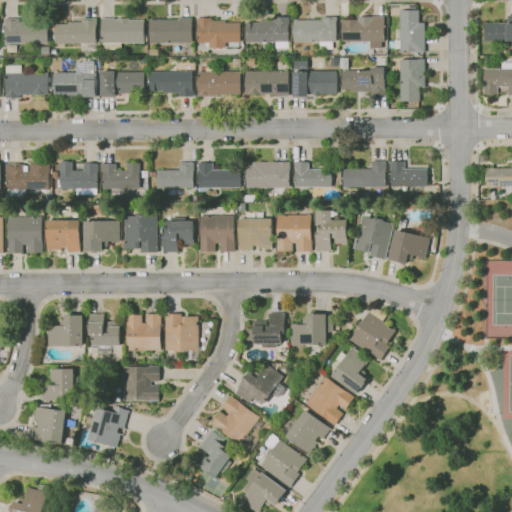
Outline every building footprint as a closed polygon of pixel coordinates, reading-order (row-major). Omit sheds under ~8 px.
[(418,55),(414,55),(414,51),(401,51),(401,48),(395,48),(395,40),(401,40),(400,9),(411,9),(411,3),(418,3),(418,8),(420,8),(420,22),(426,22),(426,52),(418,52),(418,55)] [(383,48),(371,48),(371,41),(342,41),(342,22),(342,19),(358,19),(358,15),(373,15),(385,15),(385,41),(383,41),(383,48)] [(319,49),(319,41),(295,42),(294,20),(323,19),(323,16),(337,16),(337,41),(333,41),(333,49),(319,49)] [(511,41),(507,42),(507,41),(484,41),(484,24),(507,23),(507,16),(511,16),(511,41)] [(210,47),(210,41),(200,42),(199,24),(198,24),(197,18),(213,17),(213,21),(226,20),(226,23),(240,23),(241,41),(227,42),(227,47),(210,47)] [(289,51),(277,51),(277,41),(247,41),(247,22),(261,22),(261,20),(276,20),(276,17),(290,17),(290,23),(290,41),(289,41),(289,51)] [(49,43),(7,43),(6,25),(5,25),(5,18),(20,18),(20,22),(49,22),(49,43)] [(97,43),(56,43),(56,24),(69,24),(69,22),(83,22),(83,19),(98,18),(97,43)] [(122,49),(105,49),(105,43),(102,43),(102,18),(130,18),(130,19),(145,19),(145,43),(122,43),(122,49)] [(193,43),(150,43),(150,19),(179,19),(179,18),(193,18),(193,43)] [(159,56),(150,55),(150,47),(160,48),(159,56)] [(58,71),(52,71),(52,57),(62,57),(62,61),(58,61),(58,71)] [(349,68),(341,68),(341,57),(349,57),(349,68)] [(234,67),(233,59),(242,58),(242,60),(244,60),(244,66),(242,66),(242,67),(238,67),(234,67)] [(401,101),(401,59),(419,59),(419,58),(426,58),(426,71),(426,87),(421,87),(421,100),(401,101)] [(511,94),(507,94),(507,87),(497,87),(497,94),(484,94),(484,69),(499,69),(499,61),(511,60),(511,94)] [(98,97),(84,97),(84,95),(55,95),(55,72),(78,72),(78,62),(84,62),(84,61),(95,61),(95,73),(97,72),(98,97)] [(6,98),(6,93),(7,93),(7,73),(8,73),(7,65),(22,65),(23,73),(49,72),(50,94),(20,94),(20,97),(6,98)] [(386,94),(372,94),(372,91),(352,91),(352,89),(343,89),(343,70),(355,70),(355,69),(373,69),(373,66),(385,66),(386,87),(386,94)] [(309,95),(295,95),(294,71),(298,71),(298,68),(310,68),(310,71),(338,70),(337,94),(309,93),(309,95)] [(102,95),(102,71),(117,70),(117,72),(145,72),(146,93),(117,94),(117,95),(102,95)] [(290,96),(276,96),(276,94),(247,94),(247,70),(290,71),(290,96)] [(194,96),(179,96),(179,93),(164,93),(164,90),(151,90),(151,80),(148,80),(148,76),(151,76),(151,71),(194,71),(194,96)] [(212,96),(198,96),(198,92),(199,92),(199,71),(242,71),(242,94),(212,94),(212,96)] [(386,187),(344,187),(344,168),(372,168),(372,160),(387,160),(387,170),(386,170),(386,187)] [(23,197),(11,197),(11,189),(8,189),(8,172),(7,172),(7,163),(21,163),(21,164),(26,164),(26,165),(31,165),(31,161),(50,161),(50,189),(28,189),(28,193),(23,197)] [(290,187),(247,187),(247,165),(253,164),(252,161),(291,161),(291,171),(290,171),(290,187)] [(332,187),(295,187),(296,171),(295,171),(295,161),(310,161),(309,168),(332,169),(332,187)] [(428,186),(392,186),(392,170),(391,170),(391,161),(405,161),(405,168),(428,168),(428,186)] [(97,194),(77,194),(77,188),(62,188),(62,187),(59,187),(59,180),(62,180),(62,172),(61,172),(61,162),(74,162),(74,170),(84,170),(84,164),(99,164),(99,172),(98,172),(98,188),(97,188),(97,194)] [(157,170),(180,169),(180,162),(195,162),(195,188),(157,188),(157,170)] [(242,187),(199,187),(199,162),(213,162),(213,169),(242,169),(242,187)] [(140,188),(103,188),(103,172),(101,172),(101,163),(117,163),(117,170),(128,170),(128,163),(140,163),(140,188)] [(511,192),(507,192),(506,185),(486,186),(486,168),(511,167),(511,192)] [(332,251),(317,251),(317,231),(320,231),(320,225),(317,225),(317,210),(333,210),(340,210),(340,219),(348,219),(348,243),(336,244),(336,237),(332,237),(332,251)] [(159,252),(141,252),(141,241),(141,249),(125,249),(124,215),(137,215),(137,213),(147,213),(147,215),(158,215),(159,252)] [(312,251),(298,251),(298,242),(293,242),(293,251),(278,251),(278,215),(312,214),(312,251)] [(235,252),(221,252),(221,243),(217,243),(217,251),(201,251),(201,240),(201,215),(235,215),(235,252)] [(386,259),(370,255),(372,244),(370,252),(354,248),(360,225),(363,215),(375,218),(376,216),(385,218),(385,221),(395,223),(386,259)] [(9,253),(9,242),(10,242),(9,217),(43,216),(44,252),(29,252),(29,244),(24,244),(24,253),(9,253)] [(179,252),(164,252),(164,244),(163,245),(162,233),(164,233),(164,232),(167,232),(167,220),(173,220),(172,217),(187,216),(187,220),(195,220),(195,244),(184,244),(184,239),(179,239),(179,252)] [(254,250),(240,250),(240,219),(273,218),(273,248),(257,248),(257,245),(254,245),(254,250)] [(81,251),(62,251),(62,250),(48,250),(48,220),(81,220),(81,251)] [(101,252),(94,252),(94,251),(85,252),(85,221),(121,220),(121,242),(108,242),(108,247),(104,247),(104,251),(101,251),(101,252)] [(407,264),(402,263),(402,262),(389,259),(397,229),(421,234),(423,226),(432,228),(430,237),(431,237),(426,258),(421,257),(421,256),(415,254),(413,260),(409,259),(407,264)] [(381,360),(351,340),(357,331),(355,330),(361,321),(363,322),(370,312),(371,312),(376,305),(388,313),(383,321),(397,330),(388,343),(382,339),(381,340),(391,346),(381,360)] [(189,359),(189,350),(187,350),(187,351),(176,351),(176,350),(166,350),(166,313),(183,312),(183,324),(183,316),(199,316),(200,350),(197,350),(197,359),(189,359)] [(277,348),(263,348),(263,344),(255,344),(255,320),(270,320),(270,312),(286,312),(286,331),(283,331),(283,344),(277,344),(277,348)] [(327,345),(292,345),(291,324),(294,324),(294,323),(300,323),(300,324),(304,324),(304,319),(308,319),(308,312),(315,312),(315,313),(327,313),(327,315),(333,315),(334,332),(327,332),(327,345)] [(128,350),(127,314),(143,314),(143,323),(147,323),(147,313),(161,313),(162,350),(128,350)] [(84,346),(49,346),(49,324),(55,324),(55,325),(61,325),(61,320),(66,320),(66,314),(71,314),(71,315),(84,314),(84,346)] [(89,361),(89,347),(99,347),(99,345),(93,345),(93,334),(91,334),(91,314),(106,314),(106,327),(109,327),(109,322),(122,321),(122,345),(123,345),(123,361),(89,361)] [(357,394),(332,376),(353,347),(371,360),(364,370),(367,372),(364,376),(368,378),(366,381),(367,382),(363,388),(362,387),(357,394)] [(264,405),(254,398),(250,403),(236,392),(240,387),(239,387),(244,380),(243,379),(247,373),(248,374),(250,371),(253,374),(257,370),(261,373),(268,364),(285,376),(264,405)] [(124,401),(124,366),(161,365),(161,381),(152,381),(152,385),(160,385),(160,400),(124,401)] [(51,368),(75,368),(75,372),(86,371),(86,388),(75,388),(75,396),(64,396),(64,400),(63,400),(44,400),(44,385),(52,385),(52,381),(51,381),(51,368)] [(335,426),(325,418),(325,417),(306,404),(327,376),(356,396),(346,409),(340,405),(337,408),(344,413),(335,426)] [(245,447),(221,430),(212,424),(221,411),(228,416),(230,412),(223,407),(232,395),(261,416),(259,420),(263,423),(259,429),(254,425),(248,434),(253,437),(245,447)] [(61,403),(60,409),(67,410),(67,417),(78,419),(77,428),(65,427),(63,443),(31,439),(33,426),(34,426),(36,406),(41,407),(41,404),(61,403)] [(118,447),(89,440),(98,407),(112,410),(114,405),(130,410),(125,429),(120,427),(118,433),(122,434),(118,447)] [(310,454),(287,436),(291,430),(287,428),(297,414),(301,416),(306,409),(332,428),(324,439),(320,435),(316,440),(319,442),(310,454)] [(217,478),(212,474),(212,475),(203,469),(204,468),(198,464),(205,454),(209,457),(211,454),(201,446),(213,429),(226,438),(223,442),(226,444),(223,448),(233,455),(229,459),(233,462),(224,473),(221,471),(217,478)] [(291,487),(261,465),(267,457),(266,456),(272,448),(265,443),(273,433),(299,452),(300,452),(309,458),(299,471),(292,466),(291,467),(301,474),(291,487)] [(254,451),(250,449),(257,440),(260,443),(254,451)] [(259,511),(257,511),(242,500),(248,491),(245,489),(251,482),(247,479),(254,468),(262,473),(263,472),(288,490),(277,505),(273,502),(270,506),(265,502),(263,506),(264,507),(259,511)] [(220,484),(219,477),(231,476),(227,483),(220,484)] [(11,511),(12,510),(11,510),(12,504),(14,504),(15,500),(19,502),(20,497),(25,499),(27,492),(26,492),(28,486),(38,489),(40,483),(50,486),(48,494),(50,495),(48,502),(45,501),(44,504),(54,507),(52,511),(11,511)] [(91,511),(92,510),(96,511),(102,497),(123,505),(119,511),(91,511)]
